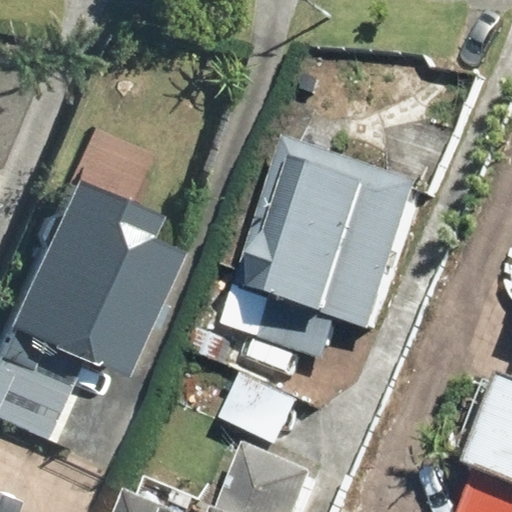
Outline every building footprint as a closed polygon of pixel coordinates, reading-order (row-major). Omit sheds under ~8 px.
[(287,155),(233,329),(269,340),(279,309),(381,340),(425,197),(287,155)] [(59,174),(0,313),(0,326),(35,341),(34,344),(78,362),(79,360),(116,376),(170,249),(137,235),(147,211),(59,174)] [(286,451),(310,406),(263,381),(240,426),(286,451)] [(511,386),(499,381),(463,466),(511,487),(511,386)] [(305,511),(321,475),(252,445),(231,495),(176,472),(163,504),(137,493),(129,511),(305,511)] [(501,511),(470,500),(465,511),(501,511)]
